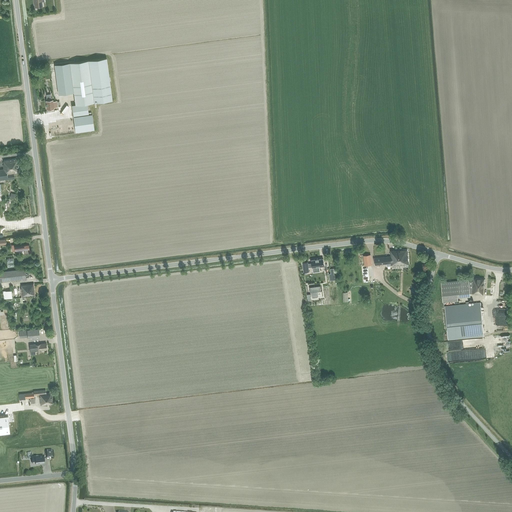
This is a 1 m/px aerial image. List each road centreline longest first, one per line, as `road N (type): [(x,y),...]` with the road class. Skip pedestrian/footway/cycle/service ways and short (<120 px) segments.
road 1 (unclassified): [(51,282),(366,241),(438,253)]
road 2 (unclassified): [(51,282),(15,0)]
road 3 (track): [(353,0),(350,137),(356,160),(406,222),(412,246)]
road 4 (unclassified): [(511,456),(452,389),(432,343),(427,302),(438,253)]
road 5 (unclassified): [(76,472),(51,282)]
